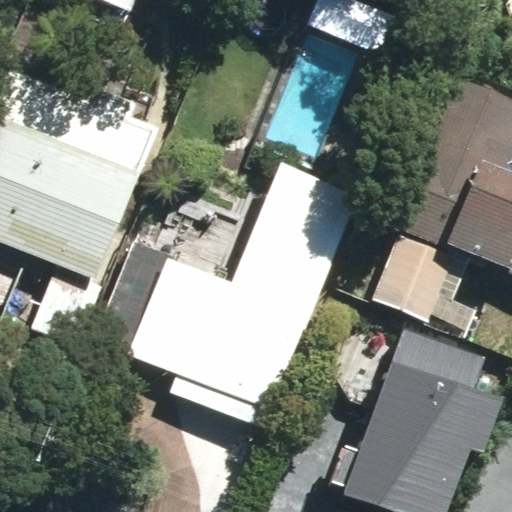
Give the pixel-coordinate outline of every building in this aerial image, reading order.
[(131,0),(98,0),(127,11),(131,0)] [(0,67),(0,243),(96,282),(158,131),(0,67)] [(511,102),(448,78),(393,225),(511,270),(511,174),(503,171),(511,145),(511,102)] [(125,353),(257,406),(262,408),(343,210),(265,178),(220,287),(162,263),(125,353)] [(451,257),(397,237),(373,301),(427,321),(451,257)] [(482,361),(405,332),(345,491),(400,511),(444,511),(469,448),(481,453),(500,404),(470,392),(482,361)]
